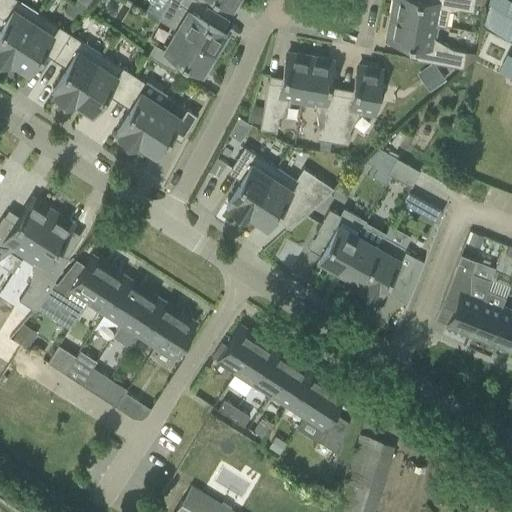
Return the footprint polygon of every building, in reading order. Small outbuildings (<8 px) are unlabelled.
[(0,57),(6,61),(38,12),(19,0),(0,0),(0,17),(4,19),(0,24),(0,57)] [(173,27),(215,52),(225,37),(222,35),(224,30),(200,15),(206,5),(199,1),(198,0),(168,0),(158,17),(173,27)] [(473,0),(392,0),(390,16),(436,24),(445,25),(447,10),(458,7),(472,10),(473,0)] [(511,17),(511,0),(490,0),(488,10),(511,17)] [(56,53),(69,32),(38,12),(6,61),(19,69),(21,65),(28,70),(44,45),(56,53)] [(436,24),(390,16),(387,33),(391,34),(390,40),(417,45),(414,58),(462,66),(465,49),(451,47),(433,36),(436,24)] [(153,42),(147,53),(169,66),(175,56),(200,71),(203,66),(206,68),(215,52),(173,27),(161,47),(153,42)] [(70,102),(102,53),(69,32),(56,53),(67,61),(52,85),(56,88),(54,92),(70,102)] [(288,99),(301,101),(309,55),(291,52),(291,56),(285,55),(280,82),(267,80),(259,127),(276,130),(278,116),(288,99)] [(119,94),(133,73),(102,53),(70,102),(83,110),(85,107),(92,111),(107,87),(119,94)] [(327,58),(309,55),(301,101),(314,103),(317,122),(315,137),(331,140),(339,92),(327,90),(332,63),(326,62),(327,58)] [(351,95),(339,92),(331,140),(347,142),(349,129),(359,111),(373,114),(376,98),(380,98),(383,85),(378,84),(381,72),(376,71),(376,67),(362,64),(361,68),(356,67),(351,95)] [(134,144),(159,102),(140,90),(145,81),(133,73),(119,94),(131,102),(115,126),(120,129),(117,133),(134,144)] [(159,102),(134,144),(146,151),(149,148),(155,152),(171,128),(183,136),(197,115),(165,94),(159,102)] [(238,115),(228,133),(240,139),(249,122),(248,121),(238,115)] [(228,205),(243,214),(274,165),(244,145),(230,166),(242,174),(226,198),(231,201),(228,205)] [(419,170),(396,157),(387,172),(410,185),(419,170)] [(307,186),(274,165),(243,214),(257,223),(259,220),(266,224),(282,200),(303,213),(333,186),(314,174),(307,186)] [(404,206),(436,216),(440,204),(408,194),(404,206)] [(0,256),(12,248),(23,255),(52,209),(37,199),(35,203),(29,199),(14,222),(2,214),(0,217),(0,256)] [(317,228),(329,235),(317,257),(324,261),(322,265),(336,272),(357,234),(365,220),(343,208),(340,214),(328,207),(317,228)] [(52,209),(23,255),(33,261),(29,282),(18,298),(34,309),(45,293),(53,280),(68,256),(56,249),(71,226),(65,222),(67,219),(52,209)] [(336,272),(349,280),(352,276),(358,280),(378,245),(377,245),(357,234),(336,272)] [(378,245),(358,280),(359,280),(356,284),(374,294),(376,290),(379,291),(391,269),(403,276),(415,256),(402,249),(404,246),(383,234),(377,245),(378,245)] [(53,280),(45,293),(69,309),(62,321),(69,325),(68,326),(69,326),(77,314),(85,300),(107,267),(100,263),(100,259),(91,253),(84,264),(75,258),(56,282),(53,280)] [(469,333),(470,331),(468,330),(481,297),(470,293),(471,272),(476,259),(460,253),(442,297),(454,302),(446,324),(469,333)] [(85,300),(103,311),(126,276),(118,270),(114,272),(107,267),(85,300)] [(103,311),(120,322),(141,289),(135,285),(134,281),(126,276),(103,311)] [(120,322),(138,333),(161,298),(152,293),(149,294),(141,289),(120,322)] [(501,305),(481,297),(468,330),(470,331),(477,334),(478,337),(487,341),(501,305)] [(138,333),(155,344),(176,311),(169,307),(168,303),(161,298),(138,333)] [(511,332),(511,309),(501,305),(487,341),(496,344),(499,342),(507,345),(511,332)] [(176,311),(155,344),(173,356),(195,320),(186,315),(183,316),(176,311)] [(249,333),(248,329),(240,323),(217,359),(234,370),(256,337),(249,333)] [(234,370),(251,382),(275,346),(267,341),(263,342),(256,337),(234,370)] [(64,372),(75,354),(58,343),(47,361),(64,372)] [(283,355),(283,351),(275,346),(251,382),(269,393),(290,360),(283,355)] [(77,380),(91,356),(79,348),(75,354),(64,372),(77,380)] [(269,393),(286,404),(309,368),(301,363),(297,364),(290,360),(269,393)] [(286,404),(303,415),(324,382),(317,377),(317,373),(309,368),(286,404)] [(104,388),(111,378),(102,372),(91,390),(100,395),(104,388)] [(108,401),(119,384),(111,378),(104,388),(100,395),(108,401)] [(344,391),(335,385),(331,386),(324,382),(303,415),(321,427),(344,391)] [(125,391),(116,405),(130,415),(139,400),(125,391)] [(217,408),(230,416),(236,406),(223,397),(217,408)] [(249,414),(236,406),(230,416),(243,424),(249,414)] [(433,483),(429,495),(455,505),(467,473),(449,466),(441,486),(433,483)] [(173,511),(233,511),(190,485),(173,511)] [(354,485),(346,511),(372,511),(379,493),(354,485)]
